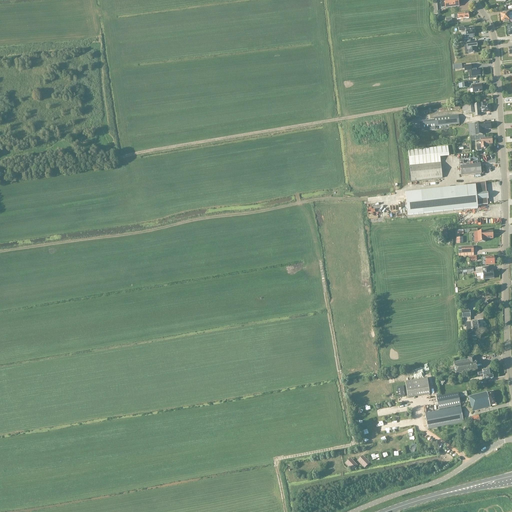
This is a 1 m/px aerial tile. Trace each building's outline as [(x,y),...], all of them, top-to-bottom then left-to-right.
[(445,8),(459,7),(457,0),(443,0),(444,0),(442,1),(442,2),(440,2),(441,7),(442,7),(443,8),(445,8)] [(500,15),(501,18),(500,19),(501,20),(501,21),(511,19),(511,12),(507,14),(507,13),(500,15)] [(454,19),(453,15),(451,15),(452,18),(446,18),(446,24),(452,24),(452,19),(454,19)] [(468,54),(476,53),(475,47),(477,47),(476,43),(470,44),(470,40),(464,41),(465,45),(464,45),(465,54),(468,54)] [(467,74),(469,74),(469,80),(477,79),(477,76),(480,76),(479,69),(472,70),(471,65),(463,66),(464,71),(467,71),(467,74)] [(470,93),(472,93),(482,92),(481,85),(472,86),(470,86),(470,93)] [(483,113),(490,112),(489,105),(482,106),(482,104),(473,104),(472,104),(462,105),(462,112),(466,112),(466,114),(473,114),(473,117),(481,116),(480,113),(483,113)] [(452,125),(459,124),(458,115),(434,118),(434,120),(420,122),(421,130),(423,130),(423,131),(435,130),(435,127),(452,125)] [(482,123),(474,124),(470,124),(470,130),(475,129),(475,135),(483,135),(482,130),(490,129),(490,123),(482,124),(482,123)] [(480,141),(480,145),(476,145),(476,151),(481,151),(481,149),(485,148),(485,145),(492,144),(492,138),(485,139),(484,136),(475,137),(470,137),(470,141),(480,141)] [(440,157),(448,156),(447,147),(408,151),(411,181),(442,178),(440,157)] [(480,164),(472,165),(460,166),(461,176),(481,174),(480,164)] [(408,216),(453,211),(452,201),(477,201),(487,200),(487,199),(488,199),(487,193),(486,193),(485,182),(464,185),(465,187),(450,189),(405,194),(408,216)] [(487,200),(477,201),(452,201),(453,211),(477,208),(477,206),(487,205),(487,200)] [(493,239),(493,238),(493,236),(493,235),(492,232),(484,232),(474,233),(475,243),(485,242),(485,239),(493,239)] [(474,256),(474,253),(473,247),(458,248),(459,257),(474,256)] [(483,280),(494,279),(492,270),(489,270),(489,267),(475,269),(476,275),(482,274),(483,280)] [(476,333),(479,333),(478,322),(470,322),(470,323),(466,323),(467,332),(471,332),(471,333),(472,333),(472,337),(477,336),(476,333)] [(475,360),(474,357),(468,358),(468,360),(459,361),(459,363),(457,363),(457,362),(453,362),(454,366),(455,373),(477,370),(475,362),(475,360)] [(492,379),(491,374),(490,369),(477,372),(478,375),(483,374),(484,380),(492,379)] [(429,395),(427,379),(405,382),(407,398),(429,395)] [(466,391),(465,391),(436,397),(438,410),(469,404),(466,391)] [(471,407),(472,411),(490,407),(489,406),(495,404),(492,392),(487,393),(486,392),(468,396),(471,407)] [(463,423),(460,407),(424,413),(427,429),(463,423)] [(480,422),(478,415),(471,417),(472,424),(480,422)]
